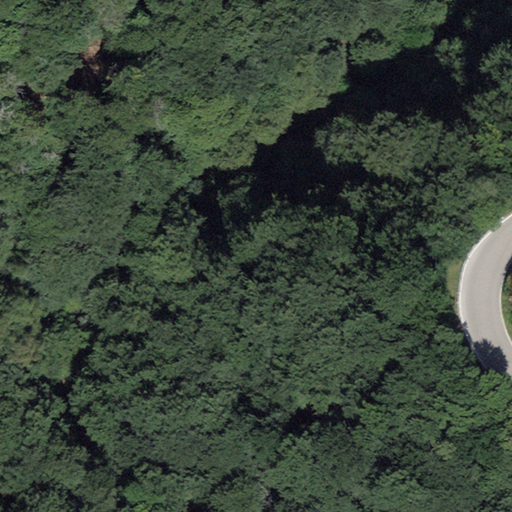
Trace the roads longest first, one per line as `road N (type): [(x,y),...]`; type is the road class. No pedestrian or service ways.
road 1 (track): [(507,0),(403,100),(186,276),(104,402),(73,511)]
road 2 (tertiary): [(511,373),(490,344),(480,311),(491,263),(511,235)]
